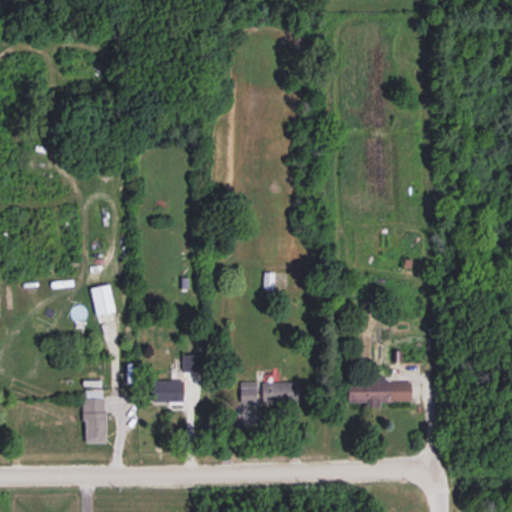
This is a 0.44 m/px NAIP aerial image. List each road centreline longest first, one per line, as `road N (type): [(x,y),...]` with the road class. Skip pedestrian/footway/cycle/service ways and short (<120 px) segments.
road 1 (residential): [(328,466),(0,471)]
road 2 (residential): [(439,490),(429,474),(409,469),(328,466)]
